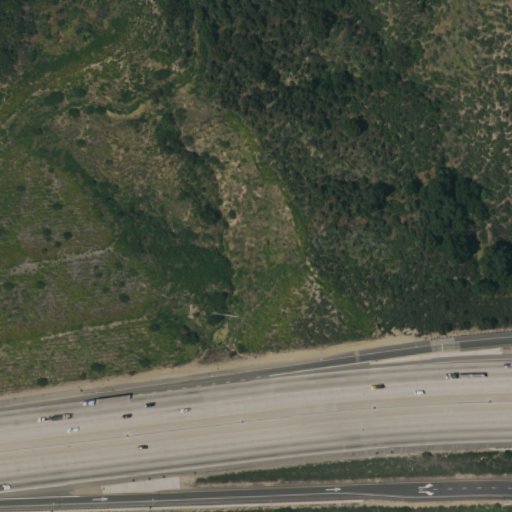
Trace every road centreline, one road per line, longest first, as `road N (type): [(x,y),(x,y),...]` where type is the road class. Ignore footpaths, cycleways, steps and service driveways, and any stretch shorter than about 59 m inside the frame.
road 1 (motorway): [(511,342),(218,381),(0,424)]
road 2 (motorway): [(0,479),(287,442),(511,426)]
road 3 (motorway): [(511,379),(342,389),(0,429)]
road 4 (motorway): [(0,503),(413,490)]
